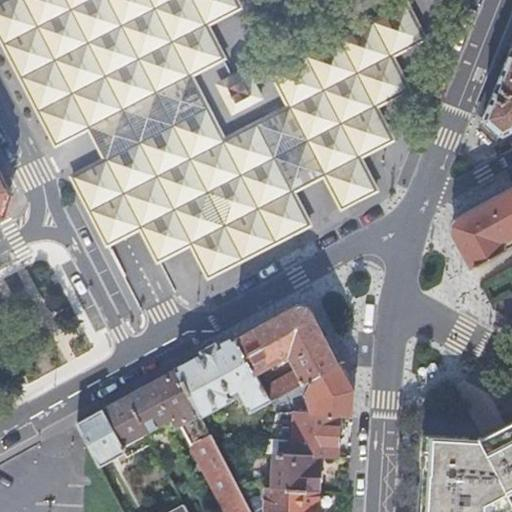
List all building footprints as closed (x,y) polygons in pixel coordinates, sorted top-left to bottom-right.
[(205,25),(238,8),(234,0),(4,0),(0,2),(0,39),(54,145),(88,128),(93,137),(104,160),(71,177),(106,244),(123,236),(140,227),(157,261),(190,244),(205,274),(207,277),(308,224),(291,192),(312,181),(323,175),(340,208),(375,190),(358,158),(391,140),(374,106),(407,89),(390,56),(423,39),(405,4),(372,21),(270,74),(288,107),(277,113),(256,123),(254,125),(223,140),(206,107),(193,84),(189,75),(220,59),(222,58),(205,25)] [(502,135),(511,128),(511,46),(483,119),(494,128),(502,135)] [(260,98),(245,69),(216,84),(231,113),(260,98)] [(451,234),(471,270),(505,251),(500,242),(503,240),(511,234),(511,186),(495,195),(458,216),(451,234)] [(500,242),(505,251),(511,246),(511,234),(503,240),(500,242)] [(307,286),(313,300),(328,293),(343,327),(371,314),(358,286),(338,295),(329,276),(307,286)] [(265,319),(235,336),(254,373),(288,355),(296,370),(262,388),(268,399),(269,401),(278,396),(303,383),(339,363),(321,329),(310,307),(307,305),(302,303),(298,303),(294,304),(265,319)] [(205,352),(176,368),(200,415),(226,401),(229,403),(245,394),(252,408),(268,399),(262,388),(254,373),(235,336),(228,340),(205,352)] [(342,369),(339,363),(303,383),(311,414),(315,414),(339,415),(352,416),(353,389),(342,369)] [(139,388),(126,396),(146,434),(170,421),(173,427),(179,424),(224,511),(249,511),(244,501),(240,493),(236,486),(227,467),(208,431),(200,415),(176,368),(169,372),(160,377),(139,388)] [(103,408),(77,422),(99,465),(123,453),(125,457),(151,444),(146,434),(126,396),(109,405),(103,408)] [(278,396),(269,401),(275,412),(284,412),(278,396)] [(269,440),(266,453),(276,454),(304,456),(317,457),(336,458),(339,415),(315,414),(311,414),(284,412),(275,412),(272,426),(291,428),(291,442),(269,440)] [(496,432),(479,442),(447,440),(425,439),(423,478),(420,511),(505,511),(511,508),(511,422),(511,423),(496,432)] [(155,450),(162,465),(169,461),(161,447),(155,450)] [(290,489),(315,491),(315,487),(321,482),(321,474),(316,469),(317,457),(304,456),(276,454),(274,488),(290,489)] [(244,501),(249,511),(315,511),(314,510),(315,491),(290,489),(274,488),(261,487),(260,497),(253,497),(244,501)]
